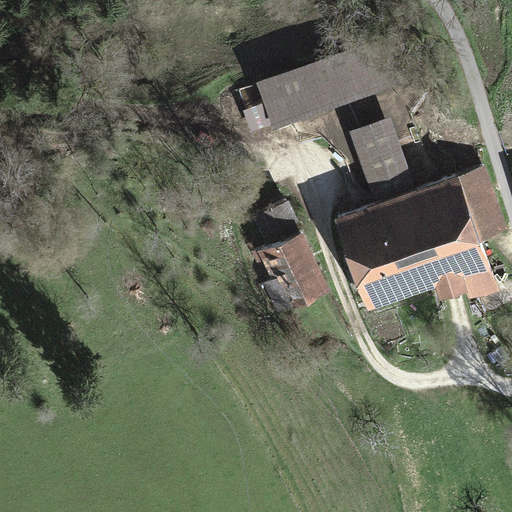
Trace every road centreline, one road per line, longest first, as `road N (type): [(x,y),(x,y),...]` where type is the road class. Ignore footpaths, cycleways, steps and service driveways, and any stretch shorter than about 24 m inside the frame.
road 1 (track): [(489,139),(305,207),(228,147),(145,115),(0,118)]
road 2 (track): [(305,207),(357,338),(379,370),(413,386),(483,380),(511,390)]
road 3 (track): [(511,215),(467,62),(437,0)]
